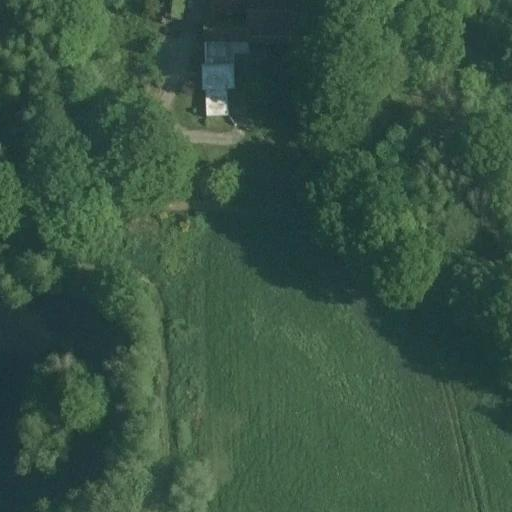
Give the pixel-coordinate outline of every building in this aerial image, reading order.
[(184,0),(165,0),(163,22),(181,24),(184,0)] [(308,0),(214,0),(214,16),(249,16),(249,28),(206,28),(206,47),(214,47),(231,47),(248,47),(248,48),(308,48),(308,0)] [(231,47),(214,47),(214,58),(231,58),(231,47)] [(234,69),(204,71),(206,96),(236,95),(234,69)] [(330,110),(312,110),(312,115),(310,115),(310,116),(311,116),(311,124),(329,124),(330,110)]
